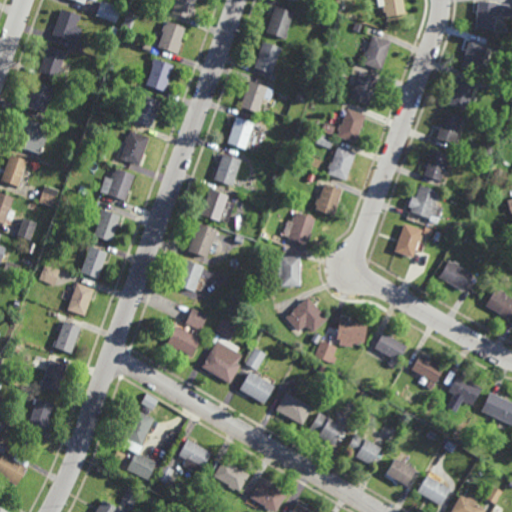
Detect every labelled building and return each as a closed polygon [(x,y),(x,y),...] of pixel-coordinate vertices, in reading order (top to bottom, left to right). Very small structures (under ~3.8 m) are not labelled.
[(116,22),(96,15),(102,0),(115,5),(114,8),(120,11),(116,22)] [(192,0),(187,16),(169,10),(172,0),(192,0)] [(400,0),(403,12),(386,15),(385,10),(382,10),(381,4),(377,5),(376,0),(400,0)] [(511,15),(495,13),(494,29),(474,27),(477,0),(496,1),(496,2),(511,3),(511,15)] [(284,37),(265,30),(274,4),(291,10),(284,31),(286,32),(284,37)] [(78,21),(76,20),(75,25),(81,27),(76,42),(51,34),(60,8),(80,14),(78,21)] [(128,13),(133,14),(132,17),(134,17),(130,28),(123,26),(127,12),(128,13)] [(183,25),(178,40),(179,40),(175,53),(155,46),(160,30),(159,29),(161,23),(163,24),(164,19),(183,25)] [(357,30),(351,28),(354,21),(360,23),(357,30)] [(379,68),(361,62),(364,56),(362,55),(364,50),(366,51),(371,34),(389,40),(379,68)] [(477,73),(459,67),(469,38),(486,44),(477,73)] [(270,72),(252,66),(261,40),(279,46),(270,72)] [(333,51),(327,49),(330,41),(336,43),(333,51)] [(65,56),(64,56),(56,77),(37,70),(47,44),(67,51),(65,56)] [(321,56),(315,53),(317,47),(324,50),(321,56)] [(318,64),(309,61),(311,55),(320,58),(318,64)] [(162,91),(145,84),(153,63),(151,62),(153,57),(171,64),(162,91)] [(367,104),(349,98),(351,93),(349,92),(351,86),(354,87),(359,71),(376,77),(367,104)] [(474,84),(465,109),(447,103),(456,77),(474,84)] [(51,98),(49,98),(43,113),(26,106),(35,80),(53,87),(51,91),(53,92),(51,98)] [(269,99),(260,96),(257,106),(260,107),(258,112),(238,105),(247,80),(272,89),(269,99)] [(160,100),(150,126),(132,120),(138,105),(132,103),(134,96),(139,98),(141,93),(160,100)] [(266,115),(260,113),(263,105),(268,107),(266,115)] [(354,142),(336,136),(338,130),(336,129),(338,123),(340,124),(346,107),(364,114),(354,142)] [(452,144),(435,138),(444,111),(461,117),(452,144)] [(243,147),(225,141),(233,116),(251,121),(243,147)] [(40,155),(12,144),(23,118),(42,125),(40,130),(48,133),(40,155)] [(492,132),(487,130),(489,123),(495,126),(492,132)] [(147,136),(138,165),(120,159),(125,141),(124,141),(126,135),(128,136),(129,130),(147,136)] [(333,137),(330,148),(311,142),(313,134),(317,136),(318,132),(333,137)] [(344,180),(326,173),(328,168),(327,167),(329,161),(331,162),(337,146),(354,152),(344,180)] [(439,181),(422,174),(431,148),(448,154),(439,181)] [(230,185),(212,179),(221,152),(239,159),(230,185)] [(18,181),(21,182),(19,186),(16,185),(15,188),(11,186),(12,183),(0,179),(10,154),(26,160),(18,181)] [(133,174),(124,200),(106,193),(111,178),(110,177),(112,172),(114,172),(115,168),(133,174)] [(500,177),(494,175),(495,168),(502,170),(500,177)] [(275,181),(270,179),(273,171),(278,173),(275,181)] [(321,182),(314,180),(317,173),(323,175),(321,182)] [(332,215),(314,209),(316,205),(314,204),(316,197),(318,198),(324,182),(342,189),(332,215)] [(432,204),(441,207),(435,223),(428,220),(428,219),(423,216),(420,223),(409,219),(412,212),(408,211),(410,207),(406,206),(410,195),(413,196),(418,184),(437,192),(432,204)] [(52,207),(38,202),(44,185),(58,190),(52,207)] [(83,194),(78,191),(80,186),(86,188),(83,194)] [(217,220),(199,213),(208,188),(226,195),(217,220)] [(4,224),(0,222),(0,191),(14,197),(4,224)] [(34,210),(26,207),(29,201),(37,204),(34,210)] [(294,214),(287,211),(289,206),(296,209),(294,214)] [(110,241),(100,238),(99,239),(95,238),(95,236),(93,235),(100,215),(98,214),(100,208),(119,215),(110,241)] [(314,218),(305,243),(287,237),(293,222),(291,221),(293,215),(295,216),(297,212),(314,218)] [(30,239),(16,234),(22,217),(36,222),(30,239)] [(205,257),(186,250),(196,222),(215,229),(205,257)] [(418,242),(417,241),(411,258),(393,251),(403,223),(421,229),(419,234),(421,235),(418,242)] [(429,236),(421,232),(424,226),(431,229),(429,236)] [(242,244),(233,241),(235,234),(244,238),(242,244)] [(106,252),(97,278),(80,272),(89,246),(106,252)] [(423,265),(412,261),(416,250),(427,254),(423,265)] [(299,285),(281,285),(281,280),(279,280),(279,274),(274,274),(274,258),(281,258),(281,256),(299,256),(299,285)] [(193,291),(174,284),(183,259),(202,266),(193,291)] [(15,276),(1,271),(6,260),(20,266),(15,276)] [(451,262),(452,260),(457,263),(456,265),(470,274),(460,291),(437,277),(447,260),(451,262)] [(54,284),(38,278),(44,263),(60,269),(54,284)] [(84,315),(66,309),(75,282),(93,288),(84,315)] [(497,290),(498,289),(504,292),(503,294),(511,299),(511,313),(507,319),(484,305),(493,288),(497,290)] [(312,332),(305,324),(298,330),(285,317),(306,296),(327,318),(312,332)] [(199,329),(184,321),(191,307),(206,315),(199,329)] [(229,339),(214,331),(222,316),(237,325),(229,339)] [(362,342),(358,342),(357,343),(352,342),(351,346),(338,344),(339,339),(335,338),(338,319),(365,323),(362,342)] [(70,353),(54,347),(54,346),(52,345),(54,340),(56,341),(63,321),(79,327),(70,353)] [(189,333),(190,331),(196,335),(195,336),(199,339),(190,356),(177,349),(175,352),(164,346),(169,336),(165,334),(168,328),(172,330),(175,325),(189,333)] [(316,343),(310,340),(315,332),(320,335),(316,343)] [(392,367),(388,364),(391,358),(373,347),(382,332),(405,345),(392,367)] [(228,383),(200,366),(215,340),(240,355),(236,363),(239,365),(228,383)] [(267,350),(257,344),(259,340),(269,346),(267,350)] [(333,363),(329,361),(329,362),(313,355),(319,340),(336,347),(332,355),(335,357),(333,363)] [(255,369),(244,363),(253,347),(264,353),(255,369)] [(429,389),(425,386),(428,380),(410,369),(419,353),(442,367),(429,389)] [(57,391),(37,385),(39,379),(42,379),(49,359),(65,365),(57,391)] [(321,375),(315,371),(319,364),(325,368),(321,375)] [(262,403),(238,389),(248,371),(272,385),(262,403)] [(470,404),(466,402),(465,403),(460,400),(461,399),(447,391),(456,374),(480,387),(470,404)] [(364,398),(359,395),(362,390),(367,394),(364,398)] [(300,424),(274,409),(284,391),(310,406),(300,424)] [(511,424),(480,410),(488,392),(511,402),(511,424)] [(376,404),(371,401),(374,396),(380,399),(376,404)] [(46,431),(27,424),(36,398),(53,404),(48,417),(50,418),(46,431)] [(147,480),(126,469),(134,452),(123,447),(127,438),(122,436),(135,409),(153,418),(141,446),(138,453),(156,461),(147,480)] [(331,443),(317,435),(317,433),(309,428),(318,412),(341,426),(331,443)] [(431,439),(425,436),(428,430),(435,434),(431,439)] [(368,464),(354,455),(354,454),(344,449),(354,433),(378,447),(368,464)] [(196,473),(182,465),(186,459),(177,453),(186,438),(209,453),(196,473)] [(451,452),(442,447),(446,440),(455,445),(451,452)] [(6,456),(7,455),(12,458),(15,453),(30,461),(16,485),(5,479),(6,478),(0,474),(0,457),(2,454),(0,452),(0,442),(6,446),(2,453),(6,456)] [(404,485),(384,474),(393,458),(413,470),(404,485)] [(238,491),(232,488),(231,489),(227,487),(228,484),(213,475),(222,459),(248,474),(238,491)] [(165,483),(155,478),(163,464),(173,470),(165,483)] [(439,505),(415,491),(424,475),(448,489),(439,505)] [(273,511),(269,509),(268,511),(262,508),(264,506),(248,496),(258,480),(283,495),(273,511)] [(131,505),(120,498),(130,483),(141,490),(131,505)] [(494,504),(484,498),(493,484),(503,490),(494,504)] [(476,498),(473,503),(484,510),(482,511),(450,511),(449,511),(458,495),(462,497),(465,492),(476,498)] [(94,511),(102,500),(121,511),(94,511)] [(290,511),(296,502),(312,511),(290,511)]
